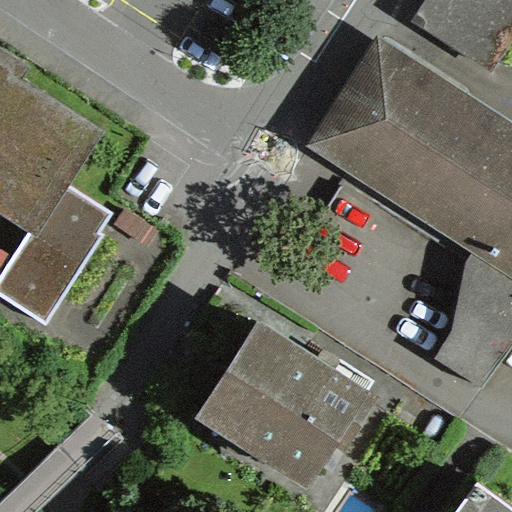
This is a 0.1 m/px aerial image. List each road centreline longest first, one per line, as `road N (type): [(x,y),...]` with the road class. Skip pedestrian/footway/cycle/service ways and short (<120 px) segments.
road 1 (residential): [(70,453),(117,405),(273,150)]
road 2 (residential): [(273,150),(44,0)]
road 3 (residential): [(371,0),(273,150)]
